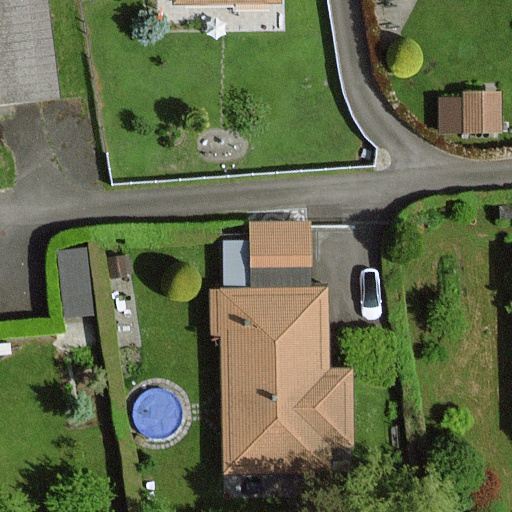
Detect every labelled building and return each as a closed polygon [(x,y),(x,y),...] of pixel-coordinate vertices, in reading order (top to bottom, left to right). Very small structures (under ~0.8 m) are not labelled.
[(36,0),(0,0),(0,115),(50,110),(36,0)] [(279,0),(171,0),(172,13),(280,10),(279,0)] [(306,226),(252,225),(253,231),(252,293),(308,292),(306,226)] [(226,230),(227,273),(252,273),(251,229),(226,230)] [(252,293),(211,294),(211,332),(224,331),(227,471),(350,469),(348,374),(324,375),(323,292),(308,292),(252,293)]
